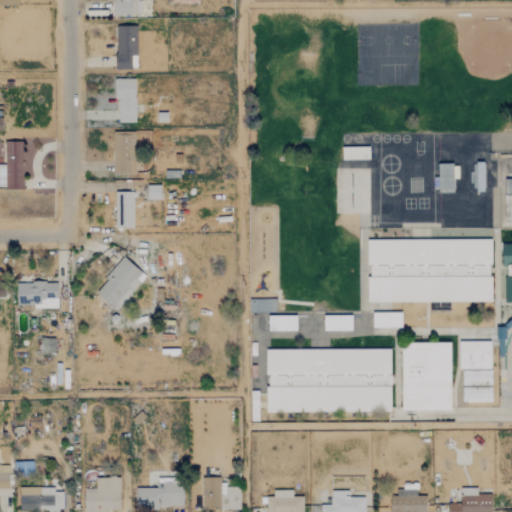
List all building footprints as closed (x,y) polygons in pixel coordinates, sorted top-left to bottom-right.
[(113,0),(114,15),(139,14),(138,0),(113,0)] [(115,69),(136,69),(137,26),(116,26),(115,69)] [(116,79),(116,122),(135,122),(134,79),(116,79)] [(134,132),(113,132),(114,174),(135,173),(134,132)] [(0,188),(23,189),(23,174),(28,174),(29,142),(4,141),(4,165),(0,164),(0,188)] [(452,169),(439,169),(438,190),(452,190),(452,169)] [(147,199),(160,199),(160,185),(147,185),(147,199)] [(133,192),(115,192),(115,228),(133,228),(133,192)] [(491,301),(491,239),(367,240),(367,265),(368,265),(368,302),(491,301)] [(504,303),(511,303),(511,244),(502,244),(502,265),(511,264),(511,277),(504,278),(504,303)] [(115,311),(146,276),(124,257),(94,292),(115,311)] [(57,307),(57,283),(16,283),(16,307),(57,307)] [(276,299),(249,299),(249,312),(276,312),(276,299)] [(401,312),(372,313),(372,328),(402,327),(401,312)] [(268,331),(296,331),(296,315),(268,316),(268,331)] [(323,331),(351,331),(351,315),(323,316),(323,331)] [(40,353),(54,353),(54,338),(39,338),(40,353)] [(491,341),(459,341),(458,369),(491,369),(491,341)] [(402,411),(451,410),(450,342),(401,343),(402,411)] [(391,350),(266,349),(266,411),(391,412),(391,350)] [(462,386),(492,385),(491,371),(462,372),(462,386)] [(492,402),(492,386),(463,387),(463,402),(492,402)] [(0,488),(9,488),(8,473),(0,473),(0,488)] [(120,510),(120,478),(95,478),(95,490),(84,490),(83,511),(98,511),(98,510),(120,510)] [(239,510),(240,487),(225,487),(225,495),(219,495),(220,478),(202,478),(202,510),(239,510)] [(157,488),(135,488),(136,510),(159,510),(159,506),(182,506),(182,483),(157,483),(157,488)] [(63,510),(62,491),(54,491),(54,486),(18,487),(19,510),(63,510)] [(491,511),(491,494),(477,494),(476,488),(460,489),(461,503),(447,504),(447,511),(491,511)] [(302,511),(303,496),(292,496),(292,490),(273,490),(273,497),(266,497),(265,511),(302,511)] [(425,511),(426,496),(416,496),(416,490),(391,490),(390,511),(425,511)] [(364,511),(365,498),(348,497),(348,491),(331,491),(330,505),(320,505),(320,511),(364,511)]
